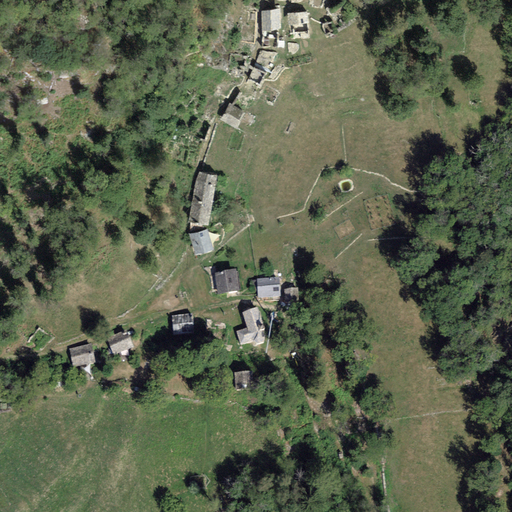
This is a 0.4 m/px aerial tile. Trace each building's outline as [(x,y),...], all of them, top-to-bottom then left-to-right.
[(345,0),(342,0),(327,9),(339,30),(357,19),(345,0)] [(277,11),(261,12),(262,30),(278,29),(277,11)] [(306,12),(289,14),(290,25),(307,23),(306,12)] [(335,31),(332,21),(322,24),(325,34),(335,31)] [(307,23),(290,25),(291,34),(308,32),(307,23)] [(278,39),(278,29),(262,30),(263,38),(278,39)] [(278,47),(278,39),(263,38),(262,47),(278,47)] [(274,53),(261,51),(249,80),(260,85),(274,53)] [(245,56),(230,54),(228,69),(243,71),(245,56)] [(182,88),(174,99),(186,107),(193,97),(182,88)] [(244,112),(230,104),(221,119),(236,127),(244,112)] [(194,121),(190,135),(206,140),(210,126),(194,121)] [(216,175),(198,172),(190,221),(207,224),(216,175)] [(207,230),(190,235),(195,255),(212,250),(207,230)] [(236,270),(215,273),(218,292),(238,289),(236,270)] [(278,278),(257,280),(258,297),(279,295),(278,278)] [(298,289),(284,290),(285,304),(299,303),(298,289)] [(258,310),(242,315),(246,329),(235,332),(240,346),(252,342),(256,347),(264,344),(265,338),(263,333),(265,332),(258,310)] [(192,314),(172,316),(173,334),(193,332),(192,314)] [(125,331),(107,339),(113,354),(131,346),(125,331)] [(90,345),(70,350),(74,366),(94,361),(90,345)] [(253,372),(235,373),(235,382),(233,383),(234,385),(236,385),(236,389),(255,388),(253,372)]
